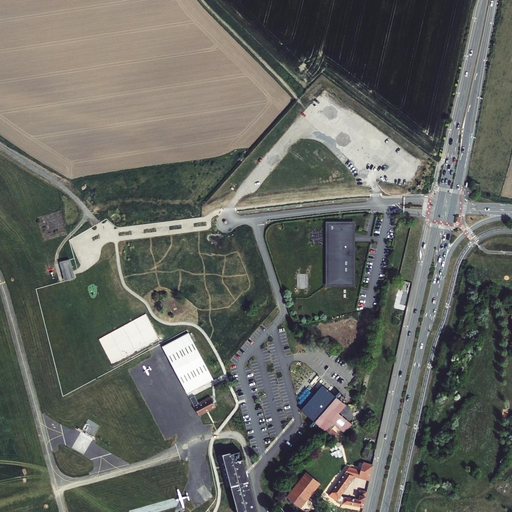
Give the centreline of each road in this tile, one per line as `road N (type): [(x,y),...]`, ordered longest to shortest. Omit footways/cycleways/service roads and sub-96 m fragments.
road 1 (primary): [(438,213),(371,511)]
road 2 (primary): [(453,204),(492,0)]
road 3 (primary): [(485,0),(440,201)]
road 4 (primary): [(384,511),(423,335)]
road 5 (secondary): [(423,335),(455,243),(483,222),(511,218)]
road 6 (primary): [(423,335),(452,211)]
